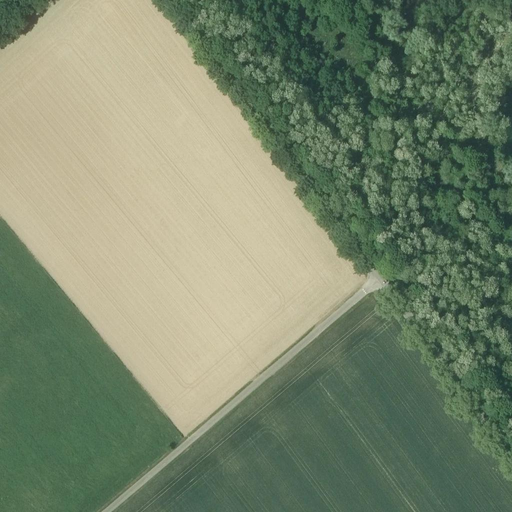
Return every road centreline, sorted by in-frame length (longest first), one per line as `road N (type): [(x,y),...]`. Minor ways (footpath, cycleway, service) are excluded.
road 1 (unclassified): [(101,511),(379,276)]
road 2 (unclassified): [(379,276),(170,0)]
road 3 (unclassified): [(511,454),(379,276)]
road 4 (track): [(511,30),(482,78),(473,114),(497,174),(511,189)]
